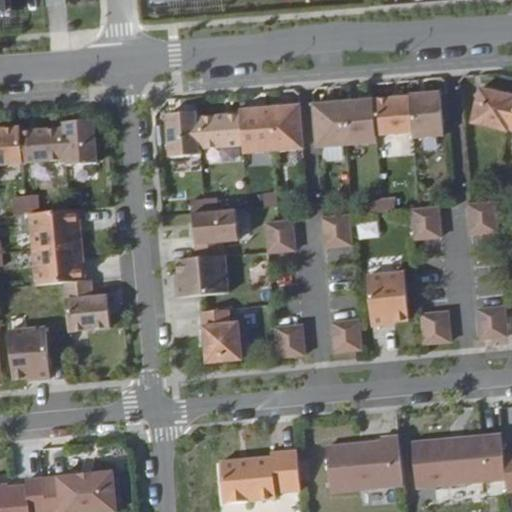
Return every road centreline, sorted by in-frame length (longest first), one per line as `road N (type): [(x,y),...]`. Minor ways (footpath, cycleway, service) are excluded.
road 1 (residential): [(124,59),(511,28)]
road 2 (residential): [(511,375),(159,409)]
road 3 (residential): [(124,59),(159,409)]
road 4 (residential): [(159,409),(0,421)]
road 5 (residential): [(0,69),(124,59)]
